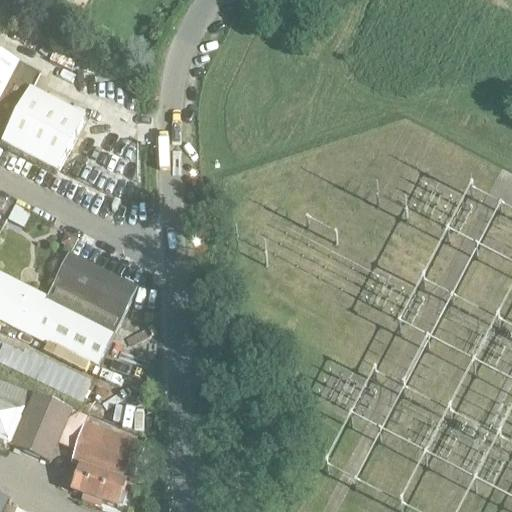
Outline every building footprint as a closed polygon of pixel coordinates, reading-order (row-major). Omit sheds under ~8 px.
[(59,177),(87,123),(32,94),(41,77),(0,56),(0,146),(2,147),(59,177)] [(0,214),(3,216),(10,203),(0,197),(0,214)] [(67,235),(64,241),(66,247),(72,250),(77,240),(67,235)] [(98,366),(136,290),(68,255),(46,299),(0,275),(0,322),(47,346),(49,341),(98,366)] [(0,403),(28,415),(14,449),(50,464),(59,444),(77,452),(72,466),(82,469),(73,494),(84,498),(82,503),(95,507),(97,502),(118,509),(120,506),(123,508),(127,497),(123,495),(126,485),(131,487),(145,447),(86,426),(88,420),(0,382),(0,403)] [(0,443),(4,446),(10,444),(19,421),(17,416),(0,408),(0,443)] [(0,511),(2,511),(8,501),(0,497),(0,511)]
